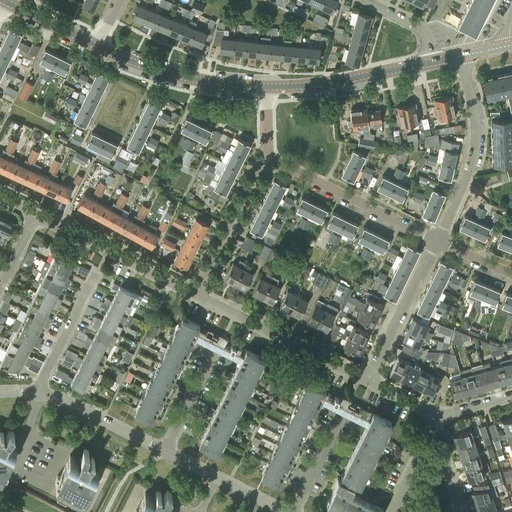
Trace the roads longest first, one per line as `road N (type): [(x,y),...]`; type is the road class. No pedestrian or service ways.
road 1 (residential): [(368,382),(192,295)]
road 2 (residential): [(264,157),(436,239)]
road 3 (residential): [(436,239),(474,144),(461,57)]
road 4 (residential): [(192,295),(30,214)]
road 5 (secondary): [(265,89),(177,78),(96,48)]
road 6 (secondary): [(432,63),(265,89)]
road 7 (residential): [(368,382),(436,239)]
road 8 (residential): [(192,295),(264,157)]
road 9 (unclassified): [(162,449),(286,511)]
road 10 (unclassified): [(40,391),(162,449)]
road 11 (residential): [(40,391),(95,275)]
